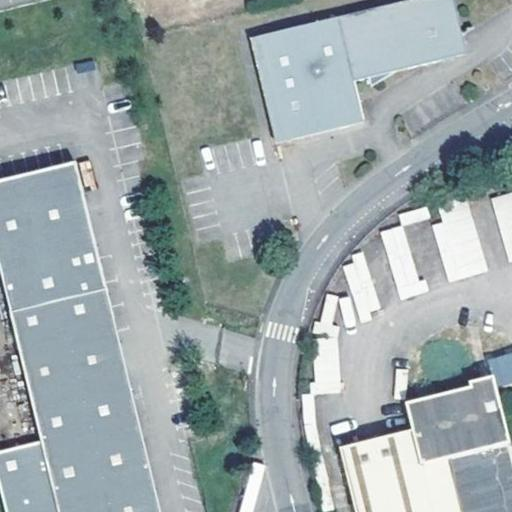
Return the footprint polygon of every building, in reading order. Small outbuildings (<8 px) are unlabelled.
[(404,63),(462,55),(453,43),(466,34),(458,0),(412,0),(257,39),(282,141),(372,119),(360,70),(376,67),(379,77),(404,63)] [(471,54),(466,34),(453,43),(462,55),(471,54)] [(0,284),(39,442),(56,511),(160,511),(72,163),(0,180),(0,284)] [(511,191),(491,197),(508,262),(511,260),(511,191)] [(450,282),(488,270),(465,196),(437,204),(442,221),(432,224),(450,282)] [(400,299),(432,290),(429,279),(444,275),(432,231),(410,237),(407,225),(382,231),(400,299)] [(316,394),(340,392),(337,337),(312,339),(316,394)] [(511,511),(511,499),(500,448),(497,449),(492,429),(503,426),(508,425),(495,373),(473,379),(474,383),(407,400),(414,429),(340,447),(355,511),(511,511)] [(511,461),(503,426),(492,429),(497,449),(500,448),(511,499),(511,461)] [(0,452),(0,486),(6,511),(56,511),(39,442),(0,452)]
